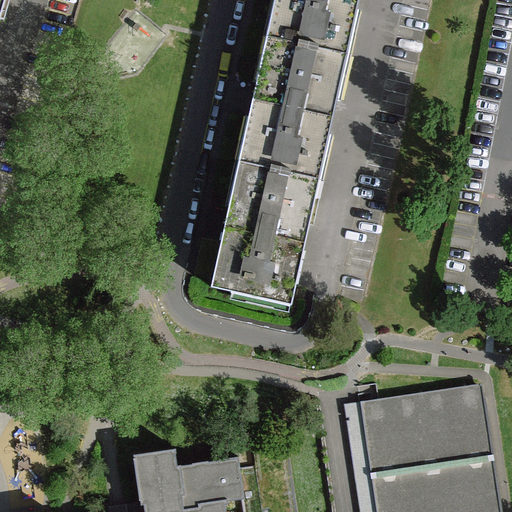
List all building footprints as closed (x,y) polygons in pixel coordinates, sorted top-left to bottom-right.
[(349,57),(361,0),(276,0),(268,39),(349,57)] [(320,181),(349,57),(268,39),(241,163),(320,181)] [(293,306),(320,181),(241,163),(212,287),(293,306)] [(503,511),(487,400),(484,401),(481,386),(365,404),(367,419),(348,422),(362,511),(503,511)] [(346,406),(348,422),(367,419),(365,404),(346,406)] [(257,466),(241,468),(246,497),(228,499),(230,511),(297,511),(287,444),(255,448),(257,466)] [(230,511),(228,499),(246,497),(241,468),(239,457),(179,465),(177,449),(135,455),(141,500),(143,511),(230,511)] [(143,511),(141,500),(119,503),(108,505),(109,511),(143,511)]
